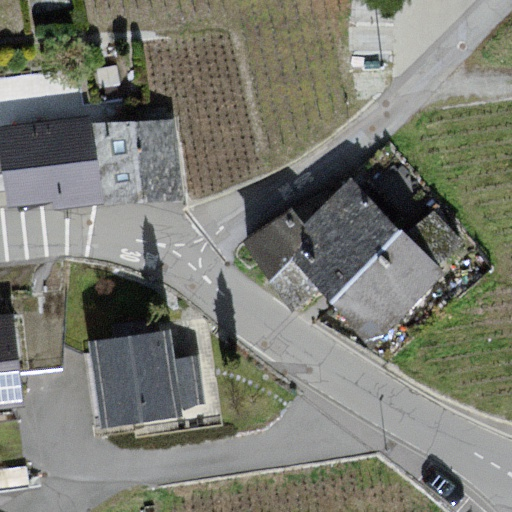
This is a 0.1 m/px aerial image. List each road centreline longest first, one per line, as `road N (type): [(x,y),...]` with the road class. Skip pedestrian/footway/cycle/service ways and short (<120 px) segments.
road 1 (unclassified): [(502,0),(313,179),(216,232),(186,262)]
road 2 (residential): [(511,477),(317,361),(186,262)]
